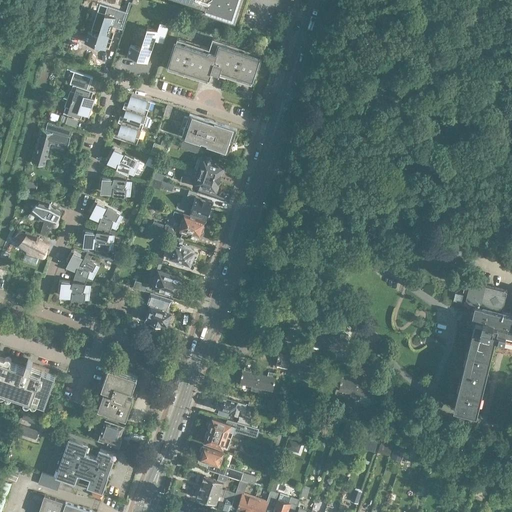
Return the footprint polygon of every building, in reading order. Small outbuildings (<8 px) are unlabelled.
[(235,21),(241,0),(188,0),(207,6),(205,11),(235,21)] [(84,41),(105,48),(116,17),(120,18),(123,9),(111,5),(108,14),(105,13),(98,34),(88,31),(84,41)] [(163,42),(169,25),(160,22),(157,30),(148,27),(141,48),(130,44),(127,55),(148,62),(155,40),(163,42)] [(252,83),(261,53),(253,50),(252,53),(237,48),(237,45),(213,37),(209,48),(201,45),(201,48),(185,43),(186,40),(177,38),(167,68),(176,71),(177,68),(192,73),(192,76),(200,79),(203,71),(211,74),(212,70),(228,76),(228,73),(244,78),(243,81),(252,83)] [(79,83),(90,87),(92,80),(81,76),(81,77),(76,75),(74,81),(79,83)] [(70,90),(67,98),(92,107),(96,96),(95,98),(92,97),(94,91),(73,84),(71,90),(70,90)] [(125,101),(123,107),(126,109),(146,116),(151,101),(131,94),(129,102),(125,101)] [(63,112),(78,117),(84,119),(86,113),(89,114),(88,117),(89,117),(92,107),(67,98),(65,106),(66,106),(63,112)] [(146,116),(126,109),(124,116),(120,115),(118,122),(122,123),(121,123),(142,130),(146,116)] [(59,114),(51,112),(49,119),(57,121),(59,114)] [(64,113),(61,119),(76,125),(79,119),(64,113)] [(184,115),(180,130),(183,131),(182,136),(229,152),(237,129),(215,121),(215,122),(189,114),(188,117),(184,115)] [(43,130),(34,163),(45,166),(51,146),(49,146),(51,141),(68,146),(72,129),(48,123),(45,130),(43,130)] [(142,130),(121,123),(119,131),(115,129),(113,136),(122,139),(120,144),(128,146),(129,141),(137,144),(142,130)] [(180,147),(197,153),(200,147),(182,141),(180,147)] [(154,142),(151,153),(161,156),(165,146),(154,142)] [(122,151),(113,146),(107,156),(110,157),(109,161),(118,165),(115,172),(128,176),(129,171),(133,173),(139,162),(121,152),(122,151)] [(198,158),(194,168),(220,177),(225,165),(213,160),(211,158),(210,156),(208,157),(202,155),(202,157),(201,157),(198,158)] [(220,177),(194,168),(192,173),(198,175),(195,182),(197,183),(197,185),(199,187),(202,186),(203,185),(216,189),(220,177)] [(128,176),(115,172),(113,179),(111,179),(111,177),(100,176),(99,187),(102,187),(102,191),(129,194),(131,181),(126,181),(128,176)] [(164,174),(155,172),(153,177),(162,180),(164,174)] [(152,177),(148,186),(160,189),(161,187),(172,191),(174,184),(152,177)] [(38,183),(25,180),(23,188),(36,191),(38,183)] [(212,201),(211,200),(196,195),(193,202),(188,200),(185,209),(207,217),(212,201)] [(105,204),(95,199),(90,210),(93,211),(91,214),(100,219),(98,226),(111,230),(112,225),(116,227),(122,215),(104,206),(105,204)] [(39,200),(31,209),(32,210),(32,209),(41,216),(40,218),(39,218),(39,219),(44,220),(40,233),(47,235),(51,224),(52,226),(54,227),(57,226),(58,223),(58,221),(58,220),(56,218),(58,215),(59,215),(62,209),(52,204),(52,203),(50,202),(49,203),(41,200),(39,200)] [(205,220),(174,210),(173,215),(175,219),(182,221),(180,227),(181,228),(180,231),(181,232),(186,234),(188,233),(189,231),(200,235),(201,232),(203,231),(203,228),(205,220)] [(154,221),(151,228),(172,235),(174,231),(172,228),(169,226),(169,225),(166,223),(165,225),(154,221)] [(111,230),(98,226),(96,233),(93,232),(94,230),(83,229),(82,241),(85,241),(84,244),(112,248),(114,235),(109,234),(111,230)] [(19,231),(13,238),(19,243),(19,244),(20,243),(28,250),(28,252),(27,252),(27,253),(32,254),(41,257),(43,257),(44,257),(45,255),(45,254),(44,252),(46,249),(49,243),(39,238),(39,237),(37,236),(37,237),(19,231)] [(166,245),(163,254),(177,259),(176,263),(184,265),(186,262),(190,263),(191,262),(191,263),(193,262),(195,258),(193,255),(195,250),(191,249),(192,247),(182,244),(184,239),(177,237),(176,242),(175,242),(173,248),(166,245)] [(77,269),(74,276),(87,280),(88,275),(92,277),(98,265),(80,256),(81,254),(72,249),(66,260),(69,261),(68,264),(77,269)] [(0,258),(0,266),(11,270),(15,255),(2,251),(0,258)] [(154,255),(152,260),(153,261),(162,264),(164,258),(154,255)] [(162,264),(153,261),(152,264),(158,266),(157,269),(159,269),(157,278),(151,276),(149,283),(155,285),(154,286),(173,292),(174,288),(181,290),(182,286),(185,285),(186,282),(185,280),(185,278),(172,273),(172,272),(167,271),(166,271),(160,270),(162,264)] [(87,280),(74,276),(72,283),(70,283),(70,281),(59,279),(58,291),(61,291),(61,295),(88,298),(90,285),(86,285),(87,280)] [(147,283),(135,279),(133,286),(145,290),(147,283)] [(470,281),(466,299),(472,305),(475,306),(472,318),(476,319),(454,406),(476,411),(495,335),(511,338),(511,314),(501,311),(507,290),(484,284),(478,279),(470,281)] [(172,317),(172,315),(172,314),(171,312),(172,311),(170,311),(174,299),(155,293),(151,304),(147,303),(144,311),(148,312),(148,314),(147,314),(145,319),(154,322),(157,321),(157,322),(158,323),(159,324),(160,324),(161,324),(164,323),(167,324),(169,320),(170,319),(171,318),(172,317)] [(315,332),(312,345),(324,347),(323,352),(328,353),(332,336),(323,334),(324,329),(317,327),(316,332),(315,332)] [(332,336),(328,353),(333,354),(334,349),(345,352),(348,339),(347,339),(348,335),(341,333),(340,337),(332,336)] [(279,351),(276,364),(287,366),(287,371),(291,372),(295,354),(287,353),(288,348),(280,347),(279,351)] [(295,354),(291,372),(296,373),(297,368),(309,371),(311,358),(312,353),(304,352),(303,356),(295,354)] [(5,357),(0,371),(0,389),(46,405),(57,375),(43,370),(45,366),(40,364),(39,366),(32,364),(34,360),(29,358),(26,364),(5,357)] [(139,374),(110,365),(102,387),(106,388),(99,408),(127,418),(135,396),(132,395),(139,374)] [(242,370),(239,383),(252,386),(251,390),(255,391),(258,373),(251,372),(252,366),(245,365),(243,370),(242,370)] [(258,373),(255,391),(261,392),(262,388),(272,390),(275,377),(274,377),(276,371),(268,370),(267,375),(258,373)] [(344,372),(343,377),(342,377),(339,390),(351,392),(350,397),(354,398),(358,380),(350,378),(351,374),(344,372)] [(358,380),(354,398),(360,399),(361,394),(371,396),(374,384),(374,383),(375,379),(367,377),(366,382),(358,380)] [(217,400),(215,408),(238,415),(240,407),(245,409),(247,403),(220,395),(218,400),(217,400)] [(42,420),(23,414),(22,418),(40,425),(42,420)] [(253,420),(239,415),(239,416),(238,421),(241,422),(252,425),(253,420)] [(212,416),(208,429),(231,437),(235,424),(212,416)] [(96,426),(92,437),(120,446),(123,438),(121,437),(125,426),(107,420),(104,428),(96,426)] [(241,422),(240,427),(244,428),(244,430),(250,432),(252,425),(241,422)] [(38,430),(20,424),(17,432),(35,439),(38,430)] [(231,437),(208,429),(204,440),(227,448),(231,437)] [(99,457),(85,452),(88,444),(70,438),(57,475),(75,481),(78,473),(92,477),(89,485),(104,491),(117,454),(102,449),(99,457)] [(302,443),(289,439),(286,448),(298,452),(302,443)] [(393,443),(380,439),(377,451),(390,455),(393,443)] [(198,457),(200,457),(211,461),(208,469),(219,473),(228,475),(254,484),(257,476),(224,465),(229,452),(203,443),(198,457)] [(405,447),(395,444),(392,452),(402,455),(405,447)] [(281,455),(275,453),(272,462),(278,465),(281,455)] [(62,477),(43,471),(39,483),(57,489),(62,477)] [(204,475),(201,484),(212,487),(212,489),(219,492),(217,498),(225,501),(227,497),(233,499),(235,492),(226,489),(225,489),(223,489),(224,488),(221,487),(223,481),(227,480),(228,475),(219,473),(217,479),(204,475)] [(245,511),(249,511),(255,496),(244,492),(247,482),(240,479),(231,506),(237,508),(236,509),(244,511),(245,511)] [(1,480),(0,483),(0,510),(2,511),(12,483),(1,480)] [(212,487),(201,484),(197,496),(216,502),(215,505),(229,510),(233,499),(227,497),(225,501),(217,498),(219,492),(212,489),(212,487)] [(310,487),(304,484),(300,495),(306,497),(310,487)] [(104,493),(92,488),(90,493),(103,498),(104,493)] [(255,496),(249,511),(270,511),(277,492),(270,489),(266,500),(255,496)] [(280,492),(278,498),(277,498),(272,511),(287,511),(290,511),(293,511),(298,498),(280,492)] [(97,511),(45,494),(39,511),(97,511)] [(359,498),(352,496),(349,506),(356,509),(359,498)]
